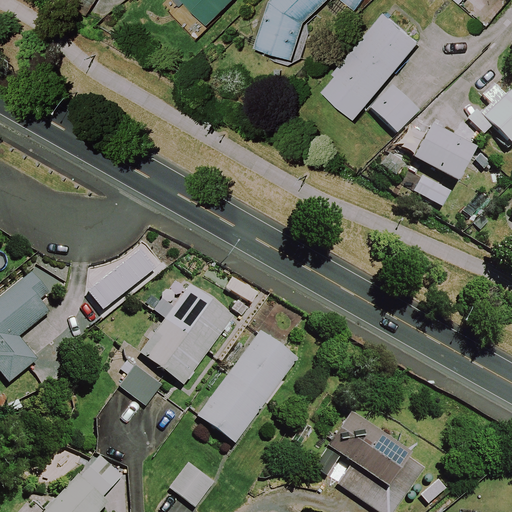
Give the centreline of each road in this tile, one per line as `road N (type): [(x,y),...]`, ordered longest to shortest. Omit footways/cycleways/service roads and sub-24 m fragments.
road 1 (trunk): [(153,180),(511,382)]
road 2 (trunk): [(0,93),(153,180)]
road 3 (residential): [(0,195),(77,226),(121,210),(153,180)]
